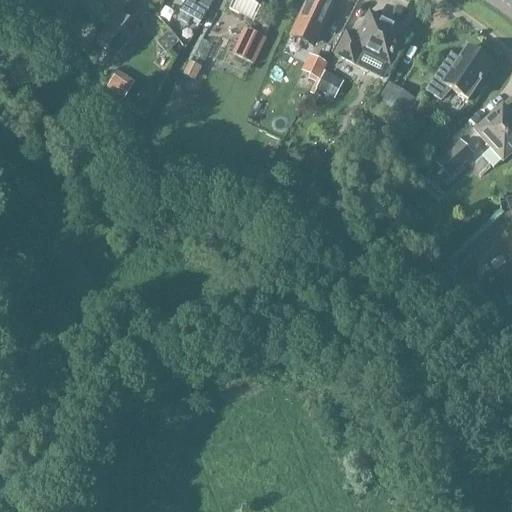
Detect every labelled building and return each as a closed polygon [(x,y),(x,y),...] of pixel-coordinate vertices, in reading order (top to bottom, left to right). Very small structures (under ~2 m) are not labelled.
[(208,12),(213,0),(197,0),(195,5),(208,12)] [(314,50),(337,0),(306,0),(289,38),(314,50)] [(200,23),(206,13),(185,1),(179,11),(200,23)] [(116,59),(138,32),(118,15),(96,42),(116,59)] [(357,67),(364,52),(390,65),(406,33),(370,15),(358,40),(347,35),(336,56),(357,67)] [(264,39),(255,35),(246,31),(235,56),(253,64),(264,39)] [(442,61),(423,88),(438,99),(449,90),(466,102),(492,66),(488,64),(490,61),(479,54),(477,56),(466,49),(459,61),(455,58),(449,66),(442,61)] [(315,58),(307,75),(316,80),(318,81),(322,71),(326,64),(315,58)] [(343,83),(325,72),(315,89),(334,99),(343,83)] [(124,100),(133,85),(116,74),(106,89),(124,100)] [(308,94),(316,80),(307,75),(305,74),(296,91),(307,97),(308,94)] [(389,85),(375,107),(401,123),(415,101),(389,85)] [(511,151),(511,119),(501,107),(474,132),(490,149),(480,158),(491,170),(501,161),(502,161),(511,151)] [(458,144),(436,164),(448,178),(470,157),(467,154),(478,145),(472,139),(462,149),(458,144)]
